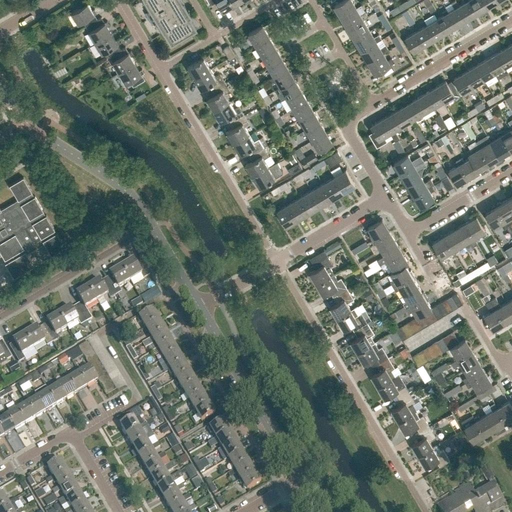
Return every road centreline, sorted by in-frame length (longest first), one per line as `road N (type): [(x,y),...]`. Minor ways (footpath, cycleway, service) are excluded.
road 1 (residential): [(276,262),(424,511)]
road 2 (residential): [(160,69),(276,262)]
road 3 (tertiary): [(300,478),(197,306)]
road 4 (residential): [(151,228),(0,318)]
road 5 (tertiary): [(151,228),(130,194),(23,122)]
road 6 (residential): [(373,104),(511,21)]
road 7 (residential): [(276,262),(383,196)]
road 8 (residential): [(373,104),(311,0)]
